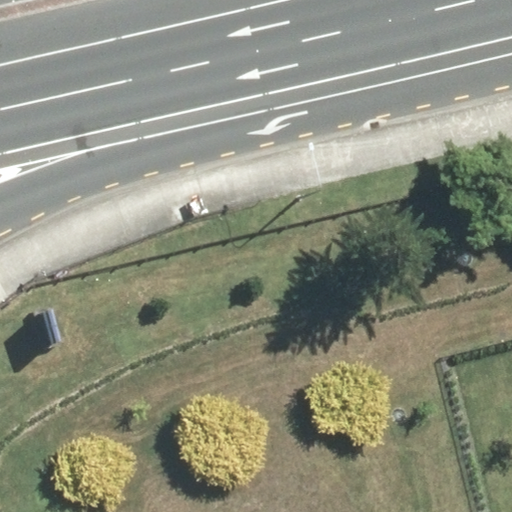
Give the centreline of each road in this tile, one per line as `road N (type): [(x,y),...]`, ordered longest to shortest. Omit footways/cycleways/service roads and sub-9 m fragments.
road 1 (secondary): [(282,53),(0,183)]
road 2 (secondary): [(282,53),(0,106)]
road 3 (secondary): [(489,0),(282,53)]
